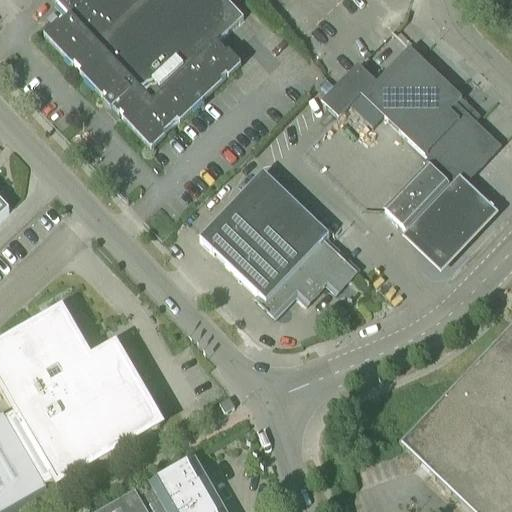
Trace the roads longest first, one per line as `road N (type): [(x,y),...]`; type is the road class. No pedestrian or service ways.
road 1 (unclassified): [(276,396),(253,392),(0,118)]
road 2 (unknown): [(7,41),(117,166),(152,190),(277,79)]
road 3 (unclassified): [(276,396),(406,354),(511,251)]
road 4 (unclassified): [(276,396),(313,511)]
